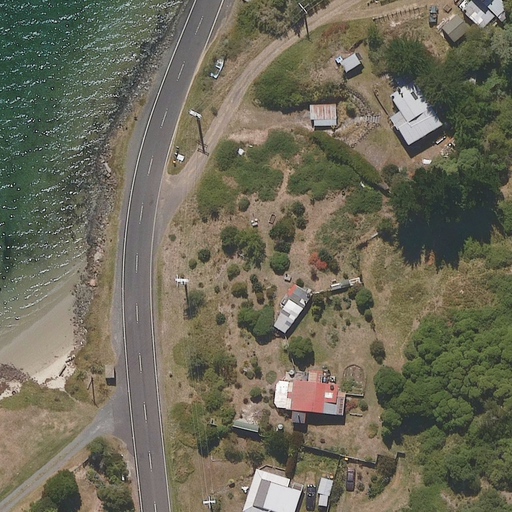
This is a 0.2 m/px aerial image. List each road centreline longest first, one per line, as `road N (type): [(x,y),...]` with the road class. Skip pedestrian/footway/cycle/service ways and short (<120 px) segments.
road 1 (secondary): [(142,201),(136,312),(157,511)]
road 2 (residential): [(142,201),(194,165),(270,45),(343,0)]
road 3 (secondary): [(208,0),(142,201)]
